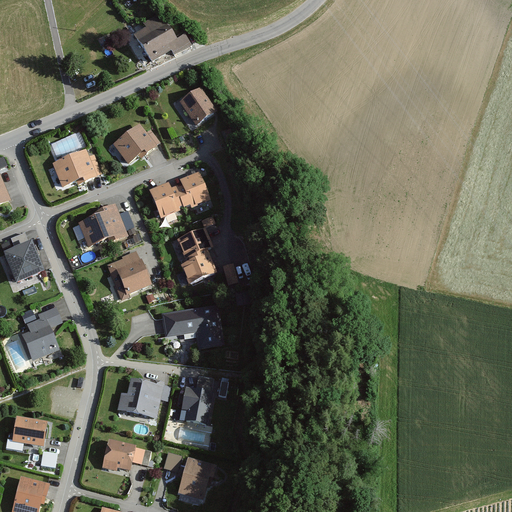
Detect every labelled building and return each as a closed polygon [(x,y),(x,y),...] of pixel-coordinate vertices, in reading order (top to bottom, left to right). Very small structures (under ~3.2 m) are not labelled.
[(147,30),(136,37),(152,64),(171,52),(174,57),(190,47),(185,38),(177,43),(166,26),(168,25),(162,14),(144,25),(147,30)] [(200,92),(182,104),(196,125),(214,113),(200,92)] [(115,147),(128,164),(144,152),(147,156),(157,148),(155,146),(159,143),(151,132),(146,136),(140,128),(115,147)] [(234,129),(225,132),(230,143),(238,140),(234,129)] [(54,166),(63,189),(77,183),(78,186),(97,179),(96,176),(100,175),(94,158),(88,161),(85,154),(54,166)] [(183,188),(176,191),(183,206),(184,209),(191,206),(192,209),(210,202),(199,176),(181,183),(183,188)] [(0,180),(0,205),(8,202),(0,180)] [(150,193),(161,219),(179,212),(177,209),(183,206),(176,191),(172,193),(169,185),(150,193)] [(79,226),(89,248),(108,240),(110,245),(128,237),(126,232),(119,216),(115,207),(100,214),(101,216),(79,226)] [(127,213),(119,216),(126,232),(134,228),(127,213)] [(212,218),(202,222),(205,229),(215,225),(212,218)] [(74,229),(80,241),(85,239),(79,227),(74,229)] [(179,242),(186,260),(207,251),(213,249),(205,231),(179,242)] [(25,235),(12,240),(16,251),(29,245),(25,235)] [(5,255),(17,285),(44,274),(32,244),(29,245),(16,251),(5,255)] [(189,286),(217,275),(207,251),(186,260),(188,265),(182,268),(189,286)] [(124,263),(109,269),(123,301),(128,298),(127,295),(149,286),(135,253),(122,259),(124,263)] [(224,269),(229,286),(238,284),(233,266),(224,269)] [(253,292),(236,295),(238,308),(255,305),(253,292)] [(164,317),(167,338),(196,333),(199,350),(223,346),(217,308),(164,317)] [(32,335),(24,338),(33,361),(58,351),(49,329),(63,324),(57,309),(39,316),(41,321),(29,326),(32,335)] [(22,317),(26,325),(36,321),(33,313),(22,317)] [(214,381),(199,378),(196,392),(211,395),(214,381)] [(122,396),(119,411),(156,419),(160,400),(168,401),(171,389),(164,387),(164,385),(153,382),(152,386),(132,382),(128,397),(122,396)] [(228,384),(221,383),(219,397),(226,398),(228,384)] [(187,391),(181,421),(207,426),(213,396),(211,395),(196,392),(187,391)] [(18,419),(13,443),(43,448),(47,424),(18,419)] [(109,442),(103,468),(116,472),(117,469),(130,472),(132,463),(147,467),(150,454),(136,450),(135,448),(109,442)] [(57,456),(44,454),(42,466),(55,468),(57,456)] [(169,454),(164,470),(177,473),(181,458),(169,454)] [(188,461),(179,493),(203,501),(207,487),(210,488),(216,469),(188,461)] [(22,481),(13,511),(38,511),(41,505),(44,505),(49,488),(22,481)]
